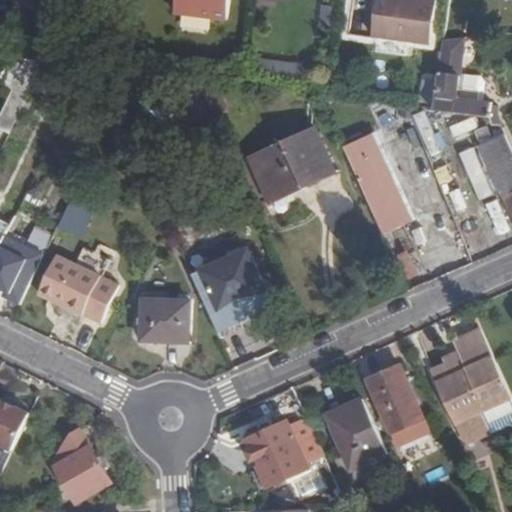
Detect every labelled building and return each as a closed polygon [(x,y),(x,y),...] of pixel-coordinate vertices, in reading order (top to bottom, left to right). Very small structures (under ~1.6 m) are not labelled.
[(10,46),(23,47),(29,0),(16,0),(14,15),(10,46)] [(230,20),(233,0),(179,0),(178,13),(230,20)] [(439,1),(428,0),(379,0),(375,37),(433,45),(439,1)] [(10,46),(14,15),(0,13),(0,54),(9,56),(10,46)] [(468,39),(447,41),(442,75),(437,111),(492,118),(493,126),(502,126),(499,117),(500,107),(494,106),(494,105),(484,103),(487,83),(483,78),(463,75),(468,39)] [(12,56),(39,60),(40,50),(23,47),(10,46),(9,56),(12,56)] [(0,128),(13,134),(48,61),(39,60),(12,56),(0,80),(0,82),(15,90),(0,120),(0,128)] [(304,72),(304,61),(265,59),(265,71),(304,72)] [(425,101),(438,103),(441,85),(428,84),(425,101)] [(433,155),(447,150),(433,108),(419,113),(433,155)] [(457,135),(479,127),(475,117),(453,125),(457,135)] [(477,137),(504,197),(511,214),(511,147),(502,126),(477,137)] [(279,148),(300,192),(341,174),(321,130),(279,148)] [(385,234),(418,221),(382,130),(348,143),(385,234)] [(273,205),(300,192),(279,148),(253,160),(273,205)] [(105,199),(79,187),(64,220),(88,232),(105,199)] [(452,192),(459,211),(471,206),(463,187),(452,192)] [(511,230),(503,198),(490,202),(499,235),(511,231),(511,230)] [(45,294),(105,324),(127,280),(110,272),(119,255),(92,242),(84,259),(66,251),(45,294)] [(0,254),(0,284),(14,292),(11,298),(25,305),(39,273),(21,264),(26,255),(12,248),(7,258),(0,254)] [(250,253),(205,274),(224,313),(268,292),(250,253)] [(194,303),(146,301),(145,341),(192,343),(194,303)] [(457,346),(462,355),(470,373),(440,386),(468,448),(494,436),(485,416),(511,403),(511,393),(485,333),(457,346)] [(470,373),(462,355),(447,362),(450,368),(435,374),(440,386),(470,373)] [(402,367),(371,381),(394,433),(424,418),(402,367)] [(10,403),(0,397),(0,444),(16,452),(34,414),(19,407),(17,410),(8,405),(10,403)] [(392,456),(367,402),(330,418),(354,473),(392,456)] [(258,421),(244,427),(268,479),(307,460),(286,416),(272,423),(267,412),(257,417),(258,421)] [(57,462),(81,503),(115,482),(85,430),(74,436),(57,462)] [(211,470),(211,502),(227,502),(226,470),(211,470)]
